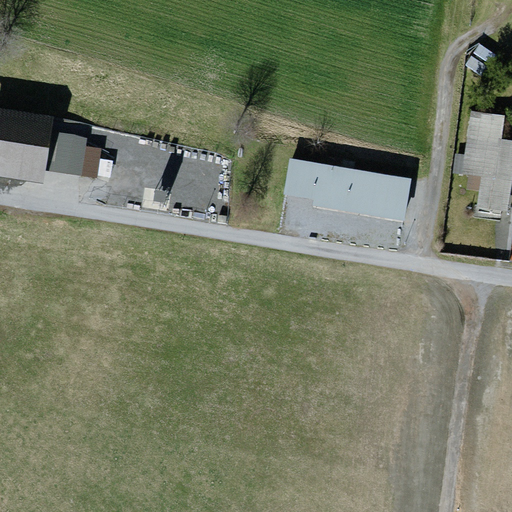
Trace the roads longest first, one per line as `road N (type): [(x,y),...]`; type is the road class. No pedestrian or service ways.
road 1 (residential): [(511,279),(0,193)]
road 2 (track): [(450,511),(477,273)]
